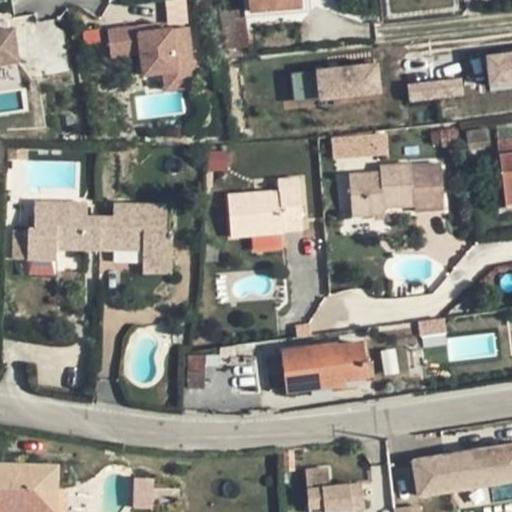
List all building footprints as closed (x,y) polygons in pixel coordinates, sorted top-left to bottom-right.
[(249,0),(250,13),(300,9),(299,0),(249,0)] [(223,50),(248,47),(243,5),(218,8),(223,50)] [(141,25),(109,28),(112,58),(146,55),(148,76),(164,75),(166,91),(197,88),(191,27),(141,32),(141,25)] [(0,67),(26,64),(24,51),(23,41),(21,28),(0,31),(0,67)] [(511,58),(484,62),(487,91),(511,88),(511,58)] [(374,69),(282,79),(286,108),(377,97),(374,69)] [(406,87),(407,101),(460,97),(459,83),(406,87)] [(333,159),(389,154),(387,131),(331,135),(333,159)] [(511,139),(497,141),(505,206),(511,204),(511,139)] [(410,164),(380,166),(380,172),(349,175),(352,217),(384,214),(384,208),(414,206),(415,212),(444,210),(441,164),(411,166),(410,164)] [(228,195),(231,238),(282,233),(282,230),(281,220),(302,218),(299,178),(278,180),(278,191),(228,195)] [(87,217),(87,203),(34,201),(34,230),(28,230),(28,259),(56,259),(56,249),(100,250),(100,216),(87,217)] [(100,216),(100,250),(143,250),(143,263),(172,263),(172,233),(166,234),(166,204),(114,204),(114,217),(100,216)] [(303,229),(302,218),(281,220),(282,230),(303,229)] [(14,259),(28,259),(28,230),(14,230),(14,259)] [(56,259),(28,259),(28,270),(56,271),(56,259)] [(142,273),(171,274),(172,263),(143,263),(142,273)] [(419,321),(421,338),(445,335),(443,318),(419,321)] [(361,344),(282,354),(287,389),(343,382),(342,377),(365,374),(361,344)] [(188,357),(188,387),(204,387),(204,357),(188,357)] [(511,448),(416,463),(422,500),(494,489),(511,486),(511,448)] [(56,466),(0,464),(0,511),(7,511),(8,505),(26,505),(56,505),(56,466)] [(305,471),(307,511),(317,511),(352,510),(352,503),(360,503),(359,485),(331,487),(330,470),(305,471)] [(134,508),(153,509),(154,479),(134,478),(134,508)] [(511,486),(494,489),(496,503),(511,500),(511,486)]
